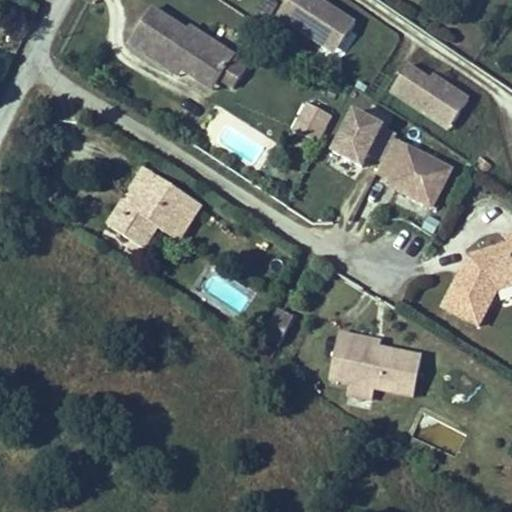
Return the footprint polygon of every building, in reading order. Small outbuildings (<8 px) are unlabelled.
[(317,6),(309,0),(288,0),(278,17),(322,46),(328,38),(341,46),(356,24),(328,6),(325,11),(317,6)] [(328,6),(320,1),(317,6),(325,11),(328,6)] [(187,32),(152,8),(129,43),(164,66),(168,60),(183,71),(197,80),(204,69),(220,79),(234,88),(249,65),(191,27),(187,32)] [(328,38),(322,46),(335,55),(341,46),(328,38)] [(180,76),(183,71),(168,60),(164,66),(180,76)] [(431,82),(409,67),(391,93),(436,122),(441,114),(455,123),(469,101),(441,82),(438,87),(431,82)] [(213,90),(220,79),(204,69),(197,80),(213,90)] [(441,82),(434,77),(431,82),(438,87),(441,82)] [(294,131),(319,144),(333,117),(308,104),(294,131)] [(394,141),(397,135),(355,113),(333,154),(362,168),(368,156),(382,164),(394,141)] [(441,114),(436,122),(449,131),(455,123),(441,114)] [(452,171),(394,141),(382,164),(377,174),(391,182),(399,186),(397,191),(432,209),(452,171)] [(155,176),(145,169),(139,179),(144,182),(152,181),(155,176)] [(202,206),(155,176),(152,181),(144,182),(139,179),(108,226),(127,238),(133,230),(149,241),(158,228),(170,236),(181,220),(189,225),(202,206)] [(389,186),(397,191),(399,186),(391,182),(389,186)] [(178,242),(189,225),(181,220),(170,236),(178,242)] [(144,249),(149,241),(133,230),(127,238),(144,249)] [(511,237),(506,239),(508,245),(484,253),(470,280),(460,275),(443,308),(479,326),(497,291),(511,286),(511,237)] [(484,253),(469,258),(460,275),(470,280),(484,253)] [(219,273),(209,292),(244,311),(254,293),(219,273)] [(264,338),(280,346),(294,318),(277,310),(264,338)] [(355,344),(356,337),(339,334),(330,380),(350,384),(374,389),(414,397),(422,357),(380,349),(355,344)] [(355,344),(380,349),(382,342),(356,337),(355,344)] [(374,389),(350,384),(348,396),(372,401),(374,389)]
